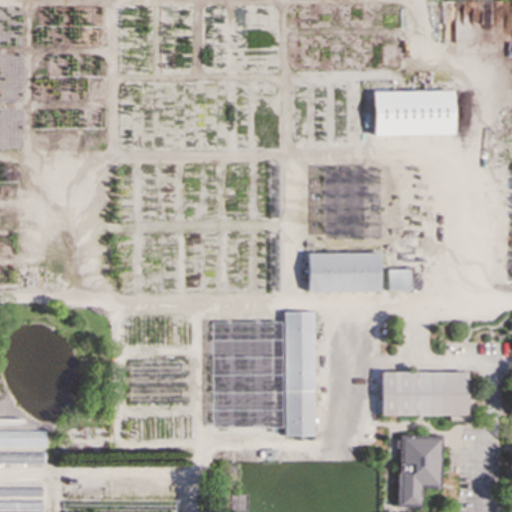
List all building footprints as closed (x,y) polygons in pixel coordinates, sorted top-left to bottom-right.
[(452,134),(451,90),(370,91),(371,136),(452,134)] [(377,252),(305,252),(305,291),(377,290),(377,252)] [(385,268),(385,290),(408,290),(407,268),(385,268)] [(282,435),(312,435),(311,311),(281,311),(282,435)] [(378,414),(453,415),(453,417),(465,417),(465,371),(379,370),(378,414)] [(0,446),(43,445),(42,429),(0,430),(0,446)] [(395,504),(417,505),(418,484),(437,485),(439,435),(397,434),(395,504)] [(0,462),(24,461),(24,451),(0,451),(0,462)]
